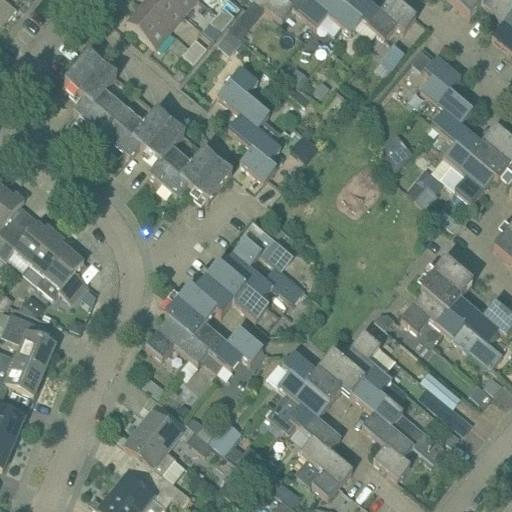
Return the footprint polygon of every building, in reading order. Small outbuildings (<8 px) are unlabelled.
[(0,0),(0,25),(4,29),(16,14),(5,4),(4,0),(0,0)] [(159,0),(150,0),(140,12),(168,36),(183,19),(159,0)] [(159,0),(183,19),(197,3),(193,0),(159,0)] [(299,19),(311,4),(305,0),(275,0),(264,13),(280,27),(292,13),(299,19)] [(333,39),(340,30),(333,24),(345,10),(332,0),(314,0),(311,4),(299,19),(314,32),(318,27),(333,39)] [(332,0),(345,10),(353,0),(332,0)] [(381,16),(380,15),(361,0),(353,0),(345,10),(333,24),(340,30),(349,38),(361,24),(368,30),(381,16)] [(469,23),(481,9),(480,8),(487,0),(441,0),(445,2),(454,10),(457,13),(469,23)] [(511,4),(511,0),(487,0),(480,8),(481,9),(503,28),(511,17),(511,8),(510,7),(511,4)] [(381,16),(368,30),(384,44),(396,30),(403,36),(416,22),(391,1),(380,15),(381,16)] [(228,35),(239,44),(264,14),(253,5),(228,35)] [(223,11),(216,20),(226,29),(234,20),(223,11)] [(168,36),(140,12),(126,29),(154,52),(168,36)] [(511,17),(503,28),(491,41),(511,58),(511,17)] [(226,29),(216,20),(210,26),(213,29),(205,39),(213,45),(226,29)] [(240,47),(227,36),(217,48),(230,59),(240,47)] [(196,44),(189,53),(199,62),(206,53),(196,44)] [(404,59),(393,50),(380,66),(391,75),(404,59)] [(11,61),(9,59),(0,52),(0,51),(0,64),(4,68),(11,61)] [(193,68),(199,62),(189,53),(183,60),(193,68)] [(421,56),(410,69),(420,76),(430,64),(421,56)] [(140,150),(159,166),(148,180),(176,203),(187,190),(194,196),(205,206),(207,208),(232,178),(230,176),(218,167),(203,155),(192,169),(172,152),(184,139),(156,115),(144,129),(104,95),(116,82),(88,58),(64,87),(84,103),(73,117),(129,164),(140,150)] [(420,97),(436,111),(449,96),(460,83),(436,62),(424,77),(431,83),(420,97)] [(287,82),(299,92),(308,81),(295,70),(287,82)] [(180,84),(185,77),(179,71),(173,78),(180,84)] [(217,102),(239,121),(240,122),(253,107),(245,101),(257,87),(240,73),(217,102)] [(321,85),(312,95),(320,103),(330,93),(321,85)] [(293,89),(287,96),(305,112),(311,105),(293,89)] [(472,116),(449,96),(436,111),(442,116),(431,128),(449,143),(460,129),(472,116)] [(228,135),(251,154),(252,155),(264,141),(257,135),(269,121),(253,107),(240,122),(239,121),(228,135)] [(308,127),(302,135),(308,141),(315,133),(308,127)] [(430,177),(435,181),(438,183),(451,169),(459,176),(470,162),(482,148),(460,129),(449,143),(454,148),(430,177)] [(511,149),(494,134),(482,148),(470,162),(494,183),(498,186),(511,168),(511,149)] [(303,139),(290,155),(305,167),(318,152),(303,139)] [(252,155),(251,154),(239,168),(263,188),(276,173),(268,167),(273,161),(280,154),(264,141),(252,155)] [(394,157),(401,151),(394,142),(386,149),(394,157)] [(470,210),(494,183),(470,162),(459,176),(451,169),(438,183),(445,188),(454,196),(455,197),(470,210)] [(407,197),(414,203),(428,189),(419,181),(407,197)] [(435,181),(428,189),(414,203),(414,204),(426,215),(438,201),(435,199),(445,188),(438,183),(435,181)] [(12,201),(5,196),(0,201),(0,253),(13,238),(4,230),(24,206),(14,198),(12,201)] [(450,226),(445,231),(445,232),(452,238),(460,230),(460,229),(455,225),(450,226)] [(284,236),(274,226),(266,235),(276,244),(284,236)] [(14,257),(29,269),(55,238),(46,230),(43,234),(37,228),(23,245),(13,238),(0,253),(0,256),(9,264),(14,257)] [(511,230),(508,235),(503,241),(493,253),(511,268),(511,230)] [(29,269),(45,282),(68,254),(61,249),(64,245),(55,238),(29,269)] [(264,238),(252,251),(244,245),(221,272),(217,268),(208,280),(221,291),(215,299),(230,310),(232,307),(255,326),(268,311),(260,305),(271,293),(291,309),(304,295),(281,276),(292,262),(264,238)] [(68,254),(45,282),(37,290),(53,303),(58,297),(71,307),(87,288),(78,280),(87,270),(68,254)] [(460,302),(463,299),(472,288),(468,286),(459,278),(444,265),(420,294),(424,297),(400,324),(417,338),(429,325),(489,376),(495,380),(498,377),(492,372),(501,362),(486,349),(498,336),(505,342),(511,333),(511,322),(494,307),(482,321),(460,302)] [(193,314),(207,326),(215,316),(221,321),(230,310),(215,299),(221,291),(208,280),(194,297),(188,292),(173,309),(187,321),(193,314)] [(82,302),(91,311),(96,300),(89,294),(82,302)] [(4,298),(0,303),(0,314),(4,316),(13,305),(4,298)] [(29,299),(16,313),(36,322),(44,312),(29,299)] [(164,320),(168,324),(191,343),(179,358),(195,371),(200,364),(215,377),(222,369),(230,377),(242,362),(250,368),(262,354),(238,333),(226,347),(205,329),(207,326),(193,314),(187,321),(173,309),(164,320)] [(22,350),(16,364),(43,375),(54,349),(30,339),(34,328),(10,318),(10,320),(1,341),(22,350)] [(388,319),(379,319),(374,325),(386,334),(394,324),(388,319)] [(73,323),(69,333),(79,337),(83,327),(73,323)] [(145,351),(161,365),(172,352),(179,358),(191,343),(168,324),(145,351)] [(363,338),(339,366),(362,386),(353,396),(350,400),(373,419),(361,433),(384,452),(373,466),(397,486),(409,471),(402,465),(413,452),(433,469),(446,454),(416,430),(402,417),(395,412),(407,397),(384,379),(395,365),(378,351),(363,338)] [(0,356),(0,399),(3,401),(8,390),(32,401),(43,375),(16,364),(0,356)] [(267,382),(277,391),(276,392),(299,410),(288,424),(311,444),(299,458),(322,477),(311,490),(327,504),(339,491),(352,476),(329,457),(340,443),(325,430),(317,423),(329,410),(322,404),(332,391),(317,378),(318,377),(316,376),(294,357),(281,371),(278,369),(267,382)] [(331,359),(316,376),(318,377),(317,378),(332,391),(322,404),(329,410),(346,390),(353,396),(362,386),(339,366),(331,359)] [(452,414),(460,404),(428,377),(419,387),(427,393),(435,400),(452,414)] [(491,381),(483,392),(493,400),(502,390),(491,381)] [(468,400),(479,408),(487,398),(477,389),(468,400)] [(160,405),(166,397),(162,392),(155,393),(151,398),(160,405)] [(470,430),(427,393),(419,403),(463,439),(470,430)] [(0,443),(13,448),(23,422),(0,412),(0,408),(3,401),(0,399),(0,443)] [(176,416),(185,423),(192,414),(183,408),(176,416)] [(146,423),(137,435),(166,457),(167,457),(181,440),(143,410),(138,417),(146,423)] [(193,421),(187,429),(197,436),(203,428),(193,421)] [(223,426),(208,446),(224,459),(239,439),(223,426)] [(166,457),(137,435),(129,445),(121,439),(116,445),(153,475),(154,474),(159,478),(152,488),(171,503),(172,502),(184,511),(191,503),(161,480),(175,463),(167,457),(166,457)] [(451,452),(458,443),(449,435),(442,444),(451,452)] [(213,451),(207,446),(194,436),(186,446),(205,461),(213,451)] [(0,473),(2,474),(13,448),(0,443),(0,473)] [(261,461),(248,451),(234,467),(247,478),(261,461)] [(251,477),(260,484),(268,474),(259,467),(251,477)] [(164,511),(171,503),(152,488),(145,496),(132,486),(116,474),(111,481),(119,487),(111,498),(128,511),(164,511)] [(265,496),(260,502),(269,509),(274,502),(265,496)] [(128,511),(111,498),(102,509),(94,503),(89,509),(92,511),(128,511)]
